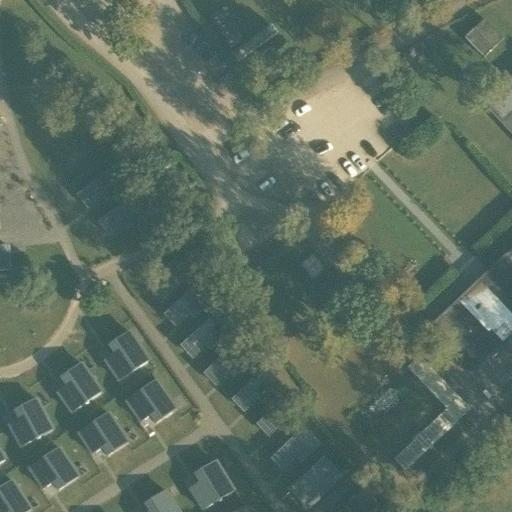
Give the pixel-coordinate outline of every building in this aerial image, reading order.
[(439,68),(456,42),(443,33),(425,59),(439,68)] [(486,289),(440,333),(482,379),(511,350),(511,91),(501,103),(511,114),(511,263),(504,272),(511,279),(511,281),(494,298),(486,289)] [(324,174),(339,163),(297,103),(282,113),(324,174)] [(114,167),(77,195),(89,210),(104,199),(108,204),(129,187),(114,167)] [(135,193),(98,221),(109,236),(124,225),(128,229),(150,213),(135,193)] [(0,269),(9,268),(7,245),(0,245),(0,269)] [(196,271),(185,260),(166,278),(153,291),(163,302),(196,271)] [(319,263),(282,291),(294,307),(332,279),(319,263)] [(165,316),(176,327),(189,314),(208,296),(198,285),(165,316)] [(192,358),(205,345),(225,327),(214,316),(182,347),(192,358)] [(130,333),(110,347),(115,355),(105,362),(119,382),(149,361),(130,333)] [(237,337),(203,370),(217,384),(230,371),(234,375),(254,355),(237,337)] [(265,363),(231,396),(243,409),(257,395),(262,401),(283,381),(265,363)] [(67,387),(57,394),(71,414),(101,393),(82,365),(62,379),(67,387)] [(127,403),(141,423),(151,416),(156,424),(176,410),(157,382),(127,403)] [(289,388),(256,421),(270,434),(283,421),(286,425),(306,405),(289,388)] [(20,421),(9,426),(21,448),(53,431),(37,401),(15,412),(20,421)] [(108,457),(128,443),(109,415),(79,435),(93,455),(103,449),(108,457)] [(304,429),(272,460),(282,471),(296,458),(315,440),(304,429)] [(58,491),(79,478),(60,449),(30,469),(43,490),(53,483),(58,491)] [(340,476),(324,459),(298,484),(314,501),(340,476)] [(201,484),(190,490),(203,511),(234,492),(216,463),(195,475),(201,484)] [(28,511),(31,510),(12,482),(0,490),(0,511),(28,511)] [(384,511),(363,490),(345,507),(349,511),(384,511)] [(149,511),(178,511),(166,493),(146,505),(149,511)]
